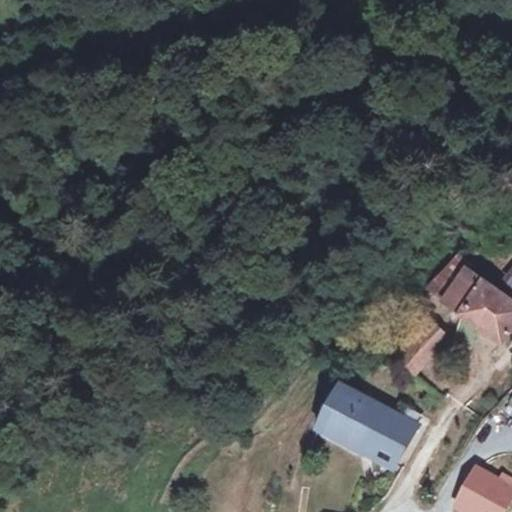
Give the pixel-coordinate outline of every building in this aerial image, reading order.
[(456,277),(475,288),(478,283),(457,270),(446,274),(429,295),(441,302),(456,277)] [(456,277),(441,302),(439,307),(503,345),(511,330),(511,309),(475,288),(456,277)] [(424,323),(412,336),(432,346),(441,335),(424,323)] [(412,369),(432,346),(412,336),(400,350),(394,357),(412,369)] [(319,432),(339,442),(342,437),(323,427),(340,394),(359,404),(418,434),(422,420),(366,391),(346,379),(319,432)] [(418,434),(359,404),(340,394),(323,427),(342,437),(339,442),(393,470),(412,435),(416,437),(418,434)] [(511,490),(475,468),(454,502),(470,511),(507,511),(511,505),(511,490)]
